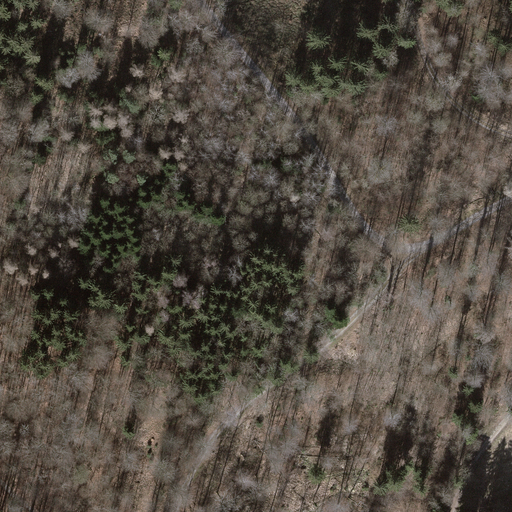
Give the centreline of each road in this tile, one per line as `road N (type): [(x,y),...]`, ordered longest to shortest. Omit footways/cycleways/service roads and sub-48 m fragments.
road 1 (track): [(412,251),(331,341),(233,415),(197,462),(176,511)]
road 2 (track): [(412,251),(382,243),(348,205),(276,92),(203,0)]
road 3 (track): [(402,0),(445,89),(464,110),(511,135)]
